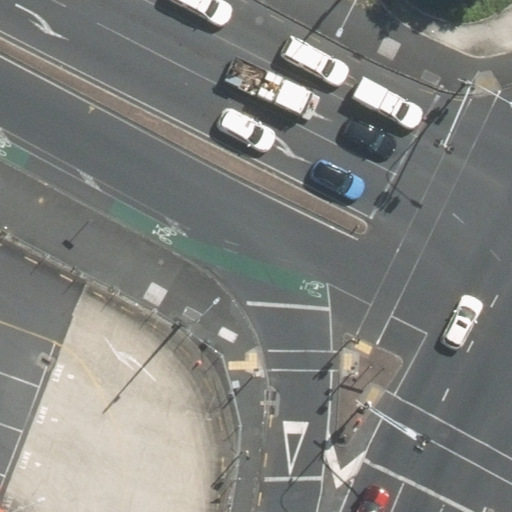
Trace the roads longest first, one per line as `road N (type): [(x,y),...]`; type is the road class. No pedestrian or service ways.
road 1 (secondary): [(96,0),(511,199)]
road 2 (trunk): [(287,511),(298,447),(293,368),(279,309),(236,240)]
road 3 (secondary): [(236,240),(0,110)]
road 4 (secondary): [(474,352),(236,240)]
road 5 (trunk): [(390,511),(474,352)]
